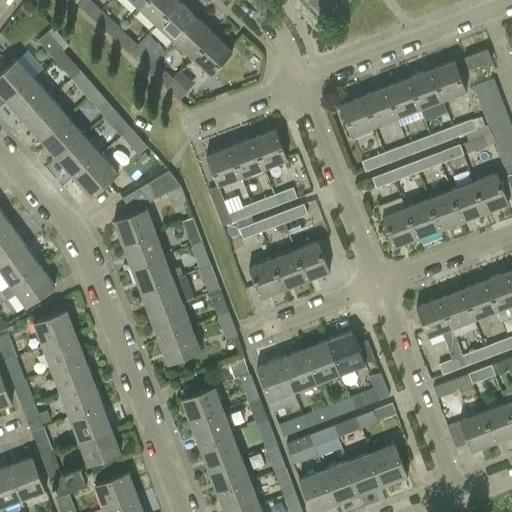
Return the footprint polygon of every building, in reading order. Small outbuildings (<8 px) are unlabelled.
[(77,0),(75,2),(93,19),(101,9),(90,0),(77,0)] [(144,0),(138,7),(156,23),(178,0),(177,0),(144,0)] [(146,44),(161,28),(174,40),(196,18),(178,0),(156,23),(141,39),(146,44)] [(101,9),(93,19),(111,35),(120,26),(118,24),(101,9)] [(174,40),(192,57),(213,34),(196,18),(174,40)] [(111,35),(128,52),(137,43),(120,26),(111,35)] [(37,41),(54,60),(63,51),(47,32),(37,41)] [(231,51),(213,34),(192,57),(210,74),(231,51)] [(128,52),(146,69),(155,60),(169,46),(166,42),(151,57),(137,43),(128,52)] [(487,49),(464,57),(469,69),(491,60),(487,49)] [(54,60),(70,78),(80,70),(63,51),(54,60)] [(0,72),(0,92),(7,101),(33,78),(16,59),(0,72)] [(146,69),(164,86),(173,77),(155,60),(146,69)] [(454,61),(430,69),(442,100),(465,91),(454,61)] [(420,108),(442,100),(430,69),(408,78),(420,108)] [(70,78),(87,97),(97,89),(80,70),(70,78)] [(188,91),(173,77),(164,86),(178,98),(179,100),(188,91)] [(7,101),(24,120),(50,97),(33,78),(7,101)] [(408,78),(385,87),(396,117),(420,108),(408,78)] [(472,86),(476,96),(497,88),(493,78),(472,86)] [(374,125),(396,117),(385,87),(362,95),(374,125)] [(502,100),(497,88),(476,96),(480,108),(502,100)] [(113,108),(97,89),(87,97),(104,116),(113,108)] [(350,134),(374,125),(362,95),(339,104),(350,134)] [(24,120),(40,139),(66,116),(50,97),(24,120)] [(506,111),(502,100),(480,108),(485,119),(506,111)] [(130,127),(113,108),(104,116),(121,135),(130,127)] [(510,122),(506,111),(485,119),(489,130),(510,122)] [(40,139),(57,158),(83,135),(66,116),(40,139)] [(457,136),(464,133),(476,128),(472,118),(453,125),(457,136)] [(511,133),(511,127),(510,122),(489,130),(493,141),(511,133)] [(147,146),(130,127),(121,135),(138,154),(147,146)] [(450,127),(430,134),(434,144),(453,137),(450,127)] [(275,129),(252,138),(263,168),(287,159),(275,129)] [(493,143),(489,133),(467,141),(463,142),(468,153),(493,143)] [(511,147),(511,133),(493,141),(494,144),(497,153),(511,147)] [(57,158),(73,177),(99,154),(83,135),(57,158)] [(426,136),(407,143),(411,153),(430,146),(426,136)] [(241,177),(263,168),(252,138),(229,146),(241,177)] [(403,144),(384,152),(388,162),(407,154),(403,144)] [(460,144),(441,151),(444,161),(450,159),(453,167),(467,162),(460,144)] [(217,186),(241,177),(229,146),(206,155),(217,186)] [(511,147),(497,153),(502,164),(511,159),(511,147)] [(380,153),(362,161),(365,171),(384,163),(380,153)] [(437,153),(418,160),(422,170),(441,163),(437,153)] [(117,174),(99,154),(73,177),(90,197),(117,174)] [(511,159),(502,164),(507,175),(511,173),(511,159)] [(414,162),(395,169),(399,178),(417,171),(414,162)] [(132,213),(114,220),(123,244),(155,232),(144,202),(180,187),(180,186),(181,186),(168,170),(123,198),(132,213)] [(391,170),(372,178),(376,187),(395,180),(391,170)] [(497,173),(473,182),(484,212),(508,203),(506,198),(511,196),(511,189),(507,175),(499,178),(497,173)] [(473,182),(451,190),(462,221),(484,212),(473,182)] [(292,187),(274,195),(277,204),(296,197),(292,187)] [(451,190),(428,199),(439,229),(462,221),(451,190)] [(270,196),(251,203),(255,213),(273,206),(270,196)] [(428,199),(406,207),(417,237),(439,229),(428,199)] [(303,204),(280,212),(284,223),(307,214),(303,204)] [(232,222),(235,221),(251,215),(247,205),(228,212),(232,222)] [(406,207),(381,216),(393,246),(417,237),(406,207)] [(0,230),(10,223),(0,209),(0,230)] [(265,229),(284,223),(280,212),(262,220),(265,229)] [(181,222),(190,246),(201,241),(192,217),(181,222)] [(257,221),(252,223),(239,229),(242,238),(261,231),(257,221)] [(0,230),(0,261),(25,244),(10,223),(0,230)] [(164,255),(155,232),(123,244),(132,267),(164,255)] [(210,265),(201,241),(190,246),(199,269),(210,265)] [(318,241),(295,250),(306,280),(330,271),(318,241)] [(0,261),(0,270),(10,284),(39,263),(25,244),(0,261)] [(295,250),(272,259),(284,289),(306,280),(295,250)] [(178,267),(170,270),(164,255),(132,267),(141,292),(173,279),(182,275),(178,267)] [(260,298),(284,289),(272,259),(249,268),(260,298)] [(7,299),(16,293),(26,307),(55,286),(39,263),(10,284),(1,291),(7,299)] [(219,288),(210,265),(199,269),(208,293),(219,288)] [(511,278),(509,271),(485,280),(496,310),(511,304),(511,278)] [(182,303),(173,279),(141,292),(150,315),(182,303)] [(473,319),(496,310),(485,280),(462,289),(473,319)] [(208,293),(217,317),(229,312),(219,288),(208,293)] [(451,327),(473,319),(462,289),(440,297),(451,327)] [(427,336),(442,330),(452,358),(439,364),(442,374),(466,365),(462,355),(451,327),(440,297),(416,306),(427,336)] [(191,326),(182,303),(150,315),(159,338),(191,326)] [(33,321),(42,346),(75,333),(66,309),(33,321)] [(237,335),(229,312),(217,317),(226,340),(237,335)] [(200,350),(191,326),(159,338),(168,362),(200,350)] [(352,330),(328,340),(340,373),(365,363),(352,330)] [(0,334),(0,349),(4,360),(16,356),(7,332),(0,334)] [(84,357),(75,333),(42,346),(51,369),(84,357)] [(488,357),(510,348),(506,338),(484,346),(488,357)] [(328,340),(304,348),(317,382),(340,373),(328,340)] [(294,390),(317,382),(304,348),(281,357),(294,390)] [(481,348),(462,355),(466,365),(484,358),(481,348)] [(4,360),(13,384),(25,379),(16,356),(4,360)] [(511,356),(491,364),(495,374),(511,367),(511,356)] [(51,369),(60,393),(93,380),(84,357),(51,369)] [(281,357),(256,367),(269,400),(294,390),(281,357)] [(258,396),(249,372),(245,360),(233,365),(238,377),(247,400),(258,396)] [(476,381),(495,374),(491,364),(472,372),(476,381)] [(0,371),(0,406),(12,402),(0,371)] [(468,373),(450,380),(453,390),(472,383),(468,373)] [(13,384),(22,407),(34,403),(25,379),(13,384)] [(60,393),(68,417),(102,404),(93,380),(60,393)] [(182,398),(191,422),(223,410),(214,386),(182,398)] [(373,388),(349,397),(354,409),(378,400),(373,388)] [(267,420),(258,396),(247,400),(256,424),(267,420)] [(349,397),(326,406),(330,418),(354,409),(349,397)] [(47,409),(38,413),(34,403),(22,407),(31,431),(43,426),(42,423),(51,420),(47,409)] [(511,419),(506,403),(482,411),(494,442),(511,434),(511,419)] [(68,417),(77,440),(111,427),(102,404),(68,417)] [(326,406),(302,415),(307,427),(330,418),(326,406)] [(380,407),(356,416),(361,428),(385,419),(380,407)] [(232,433),(223,410),(191,422),(199,446),(232,433)] [(470,451),(494,442),(482,411),(459,420),(470,451)] [(283,436),(307,427),(302,415),(278,424),(283,436)] [(337,437),(361,428),(356,416),(333,425),(337,437)] [(276,443),(267,420),(256,424),(265,448),(276,443)] [(314,446),(337,437),(333,425),(309,434),(314,446)] [(52,449),(43,426),(31,431),(40,454),(52,449)] [(120,452),(111,427),(77,440),(87,465),(120,452)] [(241,457),(232,433),(199,446),(208,469),(241,457)] [(290,455),(314,446),(309,434),(286,443),(290,455)] [(285,466),(276,443),(265,448),(273,471),(285,466)] [(394,443),(370,452),(382,485),(407,476),(394,443)] [(40,454),(49,476),(60,471),(52,449),(40,454)] [(359,494),(382,485),(370,452),(346,461),(359,494)] [(33,456),(8,466),(21,499),(45,489),(33,456)] [(208,469),(217,492),(249,480),(241,457),(208,469)] [(336,503),(359,494),(346,461),(323,470),(336,503)] [(0,506),(21,499),(8,466),(0,468),(0,506)] [(273,471),(283,495),(294,491),(285,466),(273,471)] [(62,475),(60,471),(49,476),(50,480),(49,480),(56,497),(68,492),(86,485),(80,468),(62,475)] [(310,511),(311,511),(336,503),(323,470),(298,479),(310,511)] [(95,484),(104,508),(137,495),(128,471),(95,484)] [(217,492),(224,511),(236,511),(259,504),(249,480),(217,492)] [(302,511),(294,491),(283,495),(288,511),(302,511)] [(56,497),(61,511),(75,511),(68,492),(56,497)] [(143,511),(137,495),(104,508),(105,511),(143,511)]
